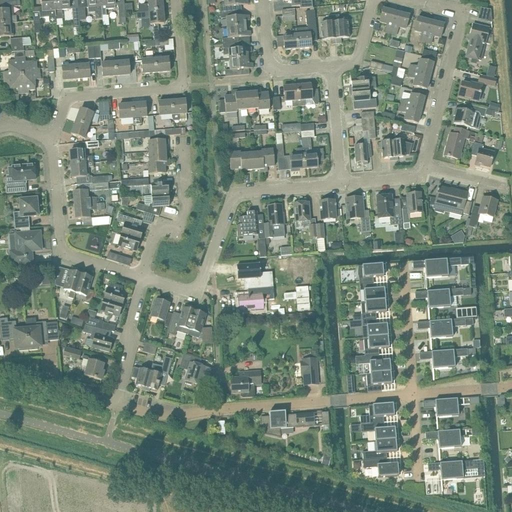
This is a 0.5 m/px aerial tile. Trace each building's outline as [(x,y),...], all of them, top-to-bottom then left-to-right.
[(56,19),(54,0),(40,0),(41,7),(33,8),(34,25),(41,25),(40,18),(50,17),(51,21),(52,22),(56,22),(56,19)] [(54,0),(56,19),(62,19),(61,10),(69,10),(67,0),(54,0)] [(100,7),(99,0),(86,0),(88,8),(100,7)] [(100,0),(102,16),(106,15),(105,9),(115,8),(114,0),(100,0)] [(138,6),(138,13),(149,12),(163,10),(161,0),(147,0),(148,5),(138,6)] [(243,0),(224,0),(225,6),(220,7),(220,13),(236,12),(236,6),(247,5),(247,0),(244,0),(243,0)] [(282,0),(283,1),(299,0),(299,3),(299,9),(312,8),(312,2),(306,2),(305,0),(282,0)] [(118,18),(124,17),(123,5),(116,6),(117,18),(118,18)] [(481,20),(490,22),(490,10),(481,8),(480,13),(481,20)] [(390,34),(396,13),(383,9),(379,23),(387,25),(385,32),(390,34)] [(0,24),(11,24),(17,23),(16,16),(9,17),(8,10),(0,10),(0,24)] [(163,10),(149,12),(138,13),(137,13),(137,19),(149,18),(150,25),(158,25),(164,24),(163,10)] [(237,17),(236,12),(220,13),(221,19),(226,19),(227,28),(246,27),(245,21),(249,21),(248,16),(237,17)] [(296,30),(296,35),(297,49),(311,48),(310,42),(317,42),(314,12),(304,13),(306,27),(307,27),(307,29),(296,30)] [(409,16),(396,13),(390,34),(396,35),(398,27),(405,29),(409,16)] [(335,31),(333,16),(328,17),(328,23),(320,23),(321,32),(335,31)] [(335,31),(348,30),(347,22),(339,22),(338,16),(333,16),(335,31)] [(425,43),(431,22),(417,18),(414,32),(421,33),(419,41),(425,43)] [(431,22),(425,43),(431,44),(433,36),(440,38),(444,25),(431,22)] [(0,37),(13,37),(11,24),(0,24),(0,37)] [(159,41),(158,25),(150,25),(151,42),(152,42),(158,41),(159,41)] [(466,57),(475,60),(477,60),(482,43),(485,44),(489,29),(473,25),(469,40),(470,41),(466,57)] [(246,27),(227,28),(228,38),(222,39),(222,45),(239,43),(238,38),(250,37),(250,32),(246,32),(246,27)] [(349,38),(348,30),(335,31),(336,44),(341,43),(341,39),(349,38)] [(335,31),(321,32),(322,41),(330,40),(330,44),(336,44),(335,31)] [(297,49),(296,35),(283,37),(284,47),(284,50),(297,49)] [(23,52),(23,45),(22,39),(9,40),(11,53),(23,52)] [(391,41),(389,47),(398,49),(399,43),(391,41)] [(239,49),(239,43),(222,45),(223,55),(228,55),(229,60),(248,59),(247,53),(251,53),(251,48),(239,49)] [(404,52),(397,50),(393,67),(400,69),(404,52)] [(423,50),(422,57),(435,60),(436,54),(423,50)] [(155,60),(156,73),(169,72),(168,59),(161,59),(161,56),(154,56),(155,60)] [(21,76),(20,58),(14,59),(15,61),(8,62),(9,72),(3,73),(4,77),(21,76)] [(25,58),(20,58),(21,76),(39,74),(39,69),(36,69),(36,63),(25,64),(25,58)] [(248,59),(229,60),(230,70),(225,71),(225,77),(241,76),(247,75),(247,69),(252,69),(252,64),(248,64),(248,59)] [(156,73),(155,60),(141,61),(142,74),(156,73)] [(408,71),(430,77),(433,64),(419,60),(417,67),(409,65),(408,71)] [(128,62),(115,63),(116,77),(129,75),(128,62)] [(383,65),(380,64),(370,62),(369,68),(381,71),(383,65)] [(116,77),(115,63),(101,64),(102,78),(116,77)] [(383,65),(381,71),(391,73),(392,67),(383,65)] [(75,67),(76,80),(90,79),(89,66),(75,67)] [(489,66),(487,76),(494,77),(495,71),(496,68),(495,68),(489,66)] [(76,80),(75,67),(62,68),(63,81),(76,80)] [(398,70),(393,68),(389,85),(399,87),(401,81),(396,79),(398,70)] [(430,77),(408,71),(406,77),(414,79),(412,86),(417,87),(426,90),(430,77)] [(39,74),(21,76),(22,94),(28,94),(28,91),(35,90),(34,80),(40,80),(39,74)] [(21,76),(4,77),(4,83),(7,83),(7,90),(18,89),(18,94),(22,94),(21,76)] [(493,87),(495,80),(480,76),(478,83),(493,87)] [(368,90),(376,89),(375,78),(351,80),(351,87),(349,88),(349,91),(368,90)] [(482,86),(479,85),(473,84),(473,86),(462,83),(458,97),(478,102),(482,86)] [(310,85),(297,86),(298,107),(305,106),(304,100),(311,100),(315,105),(314,105),(314,106),(319,105),(317,90),(311,91),(310,85)] [(389,85),(388,91),(398,93),(400,88),(399,87),(389,85)] [(298,107),(297,86),(283,87),(284,102),(292,101),(292,107),(298,107)] [(258,111),(257,89),(253,90),(253,93),(246,93),(247,111),(257,110),(257,111),(258,111)] [(260,89),(257,89),(258,111),(269,110),(268,93),(261,94),(260,89)] [(369,100),(368,90),(349,91),(349,95),(352,95),(354,110),(376,108),(375,100),(369,100)] [(236,112),(235,91),(231,91),(231,96),(224,97),(224,101),(225,113),(225,114),(235,113),(235,112),(236,112)] [(247,111),(246,93),(239,94),(239,91),(235,91),(236,112),(247,111)] [(395,94),(388,92),(385,103),(393,105),(395,94)] [(401,100),(399,105),(421,111),(424,98),(411,94),(409,102),(401,100)] [(272,99),(273,112),(280,111),(279,98),(272,99)] [(171,102),(173,115),(173,121),(179,121),(178,115),(186,114),(185,101),(171,102)] [(173,115),(171,102),(158,103),(159,116),(173,115)] [(498,112),(499,104),(490,102),(488,109),(498,112)] [(133,119),(134,124),(141,124),(140,119),(146,118),(145,104),(132,105),(133,119)] [(133,119),(132,105),(118,106),(119,121),(133,119)] [(421,111),(399,105),(398,111),(405,113),(403,121),(408,122),(417,124),(421,111)] [(467,105),(466,111),(455,108),(453,116),(455,117),(453,124),(477,130),(480,117),(484,118),(485,115),(492,117),(493,112),(467,105)] [(80,109),(76,122),(88,127),(93,114),(80,109)] [(395,116),(383,112),(381,119),(394,122),(395,116)] [(108,113),(99,114),(99,121),(106,121),(109,121),(108,114),(108,113)] [(361,120),(355,120),(356,127),(362,126),(362,132),(369,132),(367,119),(361,120)] [(88,127),(76,122),(71,135),(84,139),(88,127)] [(415,128),(403,125),(402,131),(413,134),(415,128)] [(459,160),(461,150),(464,139),(466,140),(468,132),(455,129),(453,135),(449,134),(443,156),(459,160)] [(477,134),(475,141),(483,143),(484,136),(477,134)] [(148,153),(165,152),(165,145),(168,145),(168,141),(147,142),(148,153)] [(391,142),(393,161),(397,161),(397,158),(404,157),(404,156),(409,155),(412,145),(403,142),(403,141),(391,142)] [(393,161),(391,142),(381,143),(382,159),(389,159),(390,161),(393,161)] [(474,143),(473,146),(471,155),(477,157),(475,164),(490,168),(493,153),(481,150),(482,146),(474,143)] [(370,145),(364,146),(354,147),(355,164),(363,163),(363,166),(367,165),(367,159),(371,158),(370,145)] [(308,148),(302,149),(303,155),(304,169),(317,168),(317,162),(323,161),(322,150),(315,151),(316,154),(309,155),(308,148)] [(304,169),(303,155),(302,149),(295,149),(296,156),(289,157),(290,170),(291,170),(291,172),(299,172),(298,170),(304,169)] [(71,165),(85,164),(88,164),(88,163),(92,163),(91,157),(84,157),(83,150),(70,151),(71,165)] [(263,173),(262,151),(260,152),(260,153),(251,154),(252,170),(259,170),(259,173),(263,173)] [(273,151),(262,151),(263,173),(267,172),(267,167),(274,167),(273,151)] [(166,159),(165,152),(148,153),(149,164),(169,163),(169,159),(166,159)] [(241,174),(240,155),(239,155),(239,153),(229,154),(230,170),(237,170),(238,175),(241,174)] [(251,154),(240,155),(241,174),(245,174),(245,171),(252,170),(251,154)] [(85,164),(71,165),(72,178),(76,178),(77,186),(88,185),(91,185),(91,178),(91,177),(89,177),(88,168),(93,168),(92,163),(88,164),(85,164)] [(149,164),(147,164),(148,175),(165,174),(164,167),(169,166),(169,163),(149,164)] [(6,194),(26,192),(25,184),(24,184),(24,181),(35,180),(35,176),(36,174),(36,170),(34,169),(34,165),(12,167),(13,177),(7,177),(7,185),(5,185),(6,194)] [(108,191),(107,184),(91,185),(88,185),(88,192),(108,191)] [(151,197),(171,196),(171,191),(168,192),(167,184),(151,185),(151,197)] [(435,203),(434,211),(442,213),(443,211),(449,212),(450,207),(462,210),(461,214),(469,215),(472,203),(465,201),(467,193),(455,190),(454,191),(439,187),(438,191),(437,190),(436,192),(437,193),(436,199),(435,203)] [(74,206),(96,204),(96,198),(87,199),(86,191),(73,192),(74,206)] [(422,214),(421,203),(420,193),(406,194),(407,209),(402,210),(403,225),(409,225),(408,215),(422,214)] [(171,196),(151,197),(152,204),(150,204),(149,207),(137,204),(136,210),(145,213),(153,215),(158,217),(160,211),(159,210),(159,207),(169,206),(168,199),(171,199),(171,196)] [(402,226),(401,219),(400,209),(392,210),(391,196),(376,197),(378,220),(389,219),(389,227),(402,226)] [(370,233),(370,227),(369,217),(363,218),(361,198),(345,200),(347,220),(360,219),(361,233),(370,233)] [(483,198),(480,207),(479,215),(493,218),(497,201),(483,198)] [(14,229),(29,228),(28,217),(38,216),(37,199),(19,200),(20,212),(13,213),(14,229)] [(336,221),(334,205),(334,201),(319,202),(321,222),(336,221)] [(309,222),(309,213),(308,203),(294,204),(295,223),(309,222)] [(97,210),(96,204),(74,206),(75,219),(89,218),(89,211),(97,210)] [(263,225),(263,226),(264,239),(272,238),(271,226),(284,225),(283,217),(282,217),(281,205),(268,207),(269,224),(263,225)] [(264,239),(263,226),(257,226),(256,212),(250,212),(250,217),(239,218),(240,225),(237,226),(238,237),(258,235),(258,240),(264,239)] [(145,213),(142,221),(150,224),(153,215),(145,213)] [(120,235),(139,241),(143,229),(130,226),(132,219),(119,215),(116,222),(124,224),(120,235)] [(476,229),(478,217),(470,215),(469,219),(468,227),(476,229)] [(92,227),(108,226),(107,218),(91,220),(92,227)] [(315,227),(316,239),(316,240),(323,240),(322,226),(315,227)] [(21,264),(22,266),(32,265),(31,251),(41,250),(39,232),(16,234),(17,252),(10,252),(10,256),(9,257),(10,262),(11,263),(11,265),(21,264)] [(452,237),(454,244),(461,243),(463,237),(460,232),(452,237)] [(139,241),(120,235),(117,246),(123,248),(136,252),(139,241)] [(280,248),(281,256),(291,255),(291,247),(280,248)] [(106,260),(118,264),(121,256),(108,253),(106,260)] [(468,258),(412,262),(413,269),(425,269),(425,279),(426,279),(448,277),(447,267),(461,266),(469,265),(468,258)] [(259,265),(236,266),(237,280),(244,280),(244,289),(244,290),(273,288),(272,273),(260,274),(259,265)] [(359,285),(373,284),(373,278),(383,277),(382,265),(362,266),(363,278),(359,279),(359,285)] [(74,294),(80,275),(69,271),(63,290),(69,292),(67,298),(72,300),(74,294)] [(92,278),(80,275),(74,294),(85,297),(83,303),(90,305),(93,297),(94,292),(88,290),(92,278)] [(103,301),(122,306),(125,295),(119,293),(121,287),(109,283),(103,301)] [(373,284),(359,285),(360,291),(364,291),(364,302),(385,301),(384,288),(374,289),(373,284)] [(251,296),(239,297),(240,311),(263,309),(262,298),(265,298),(265,300),(274,300),(273,288),(251,289),(251,296)] [(427,299),(428,309),(450,308),(449,297),(463,296),(462,289),(414,293),(415,300),(427,299)] [(313,293),(289,295),(290,301),(302,300),(303,312),(315,311),(313,293)] [(168,328),(171,320),(172,315),(166,313),(169,304),(156,300),(151,317),(160,320),(158,325),(168,328)] [(122,306),(103,301),(100,311),(118,317),(122,306)] [(385,301),(364,302),(360,303),(362,321),(376,320),(375,314),(386,313),(385,301)] [(171,320),(168,328),(167,333),(175,336),(178,328),(189,331),(195,312),(183,308),(179,322),(171,320)] [(458,308),(459,319),(476,318),(475,308),(458,308)] [(212,345),(211,328),(201,329),(206,315),(195,312),(189,331),(187,336),(199,340),(200,338),(202,339),(203,345),(212,345)] [(115,327),(106,324),(102,322),(88,317),(85,324),(114,333),(115,327)] [(28,351),(26,329),(16,330),(15,322),(7,323),(7,319),(0,319),(0,332),(1,341),(9,341),(9,340),(14,339),(15,350),(19,350),(19,352),(28,351)] [(26,329),(28,351),(38,350),(37,348),(41,348),(41,342),(47,342),(46,322),(36,323),(35,319),(25,320),(26,329)] [(465,319),(417,323),(417,330),(429,329),(430,339),(431,339),(452,338),(452,328),(465,327),(472,326),(472,319),(465,319)] [(376,320),(362,321),(362,327),(366,327),(367,338),(388,337),(387,324),(376,325),(376,320)] [(100,330),(92,327),(85,326),(83,335),(89,336),(88,340),(91,341),(89,347),(109,352),(112,339),(98,335),(100,330)] [(388,337),(367,338),(363,339),(364,357),(379,355),(378,350),(389,349),(388,337)] [(157,346),(154,346),(144,343),(142,352),(154,355),(157,346)] [(77,361),(80,353),(64,349),(62,357),(77,361)] [(467,350),(419,353),(420,360),(431,360),(432,370),(455,368),(454,358),(467,357),(467,350)] [(188,370),(185,381),(186,381),(185,383),(191,385),(192,383),(199,386),(201,379),(207,381),(211,369),(198,365),(200,360),(201,360),(183,354),(183,355),(184,355),(180,368),(188,370)] [(379,355),(364,357),(355,357),(356,365),(369,364),(370,374),(390,373),(389,360),(379,361),(379,355)] [(84,376),(101,381),(103,372),(102,371),(103,365),(83,359),(81,366),(87,368),(84,376)] [(160,375),(150,372),(145,391),(149,392),(150,389),(157,391),(159,384),(165,386),(168,376),(171,362),(164,360),(160,375)] [(304,386),(317,385),(316,360),(303,361),(303,363),(300,363),(301,373),(303,372),(304,386)] [(145,391),(150,372),(143,371),(143,370),(133,368),(131,378),(137,379),(135,385),(142,387),(142,390),(145,391)] [(239,379),(231,379),(232,394),(241,393),(241,397),(242,398),(253,397),(254,396),(253,386),(260,385),(259,372),(239,374),(239,379)] [(390,373),(370,374),(366,374),(367,393),(381,392),(381,386),(391,385),(390,373)] [(423,402),(423,409),(435,408),(436,418),(458,417),(457,399),(423,402)] [(370,424),(384,423),(383,418),(394,417),(393,404),(368,406),(370,424)] [(285,412),(278,413),(269,413),(269,417),(261,417),(261,430),(263,430),(264,433),(263,433),(263,434),(281,438),(281,437),(279,437),(278,429),(308,427),(307,414),(285,416),(285,412)] [(328,412),(321,413),(322,426),(329,425),(328,412)] [(384,423),(370,424),(360,425),(361,433),(374,432),(375,442),(395,440),(394,428),(384,429),(384,423)] [(438,439),(438,450),(461,448),(459,431),(425,433),(426,440),(438,439)] [(395,440),(375,442),(376,452),(362,453),(363,461),(386,459),(386,453),(396,453),(395,440)] [(321,465),(329,467),(331,459),(323,457),(321,465)] [(386,459),(363,461),(363,469),(377,468),(378,478),(398,477),(397,464),(387,465),(386,459)] [(472,468),(471,461),(427,465),(428,472),(440,471),(441,481),(463,479),(462,469),(472,468)]
